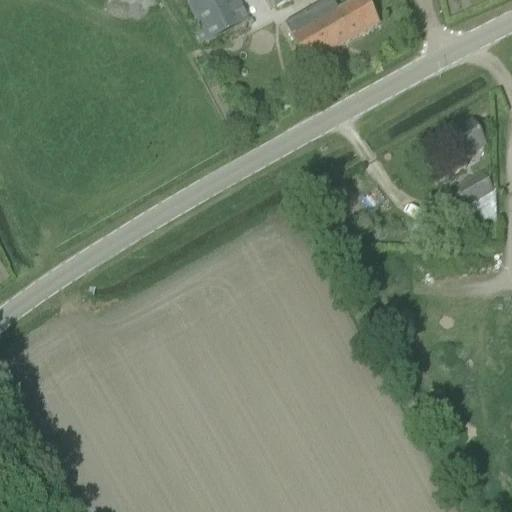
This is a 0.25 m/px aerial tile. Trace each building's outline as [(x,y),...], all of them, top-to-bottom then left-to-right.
[(183,0),(198,28),(201,34),(194,38),(200,49),(207,45),(248,24),(239,6),(235,0),(183,0)] [(270,0),(262,0),(267,9),(274,6),(270,0)] [(271,0),(276,9),(294,0),(271,0)] [(285,28),(307,68),(377,28),(361,0),(337,14),(330,3),(285,28)] [(436,145),(455,179),(465,173),(459,162),(484,149),(471,126),(436,145)] [(453,197),(463,215),(493,197),(482,179),(453,197)]
